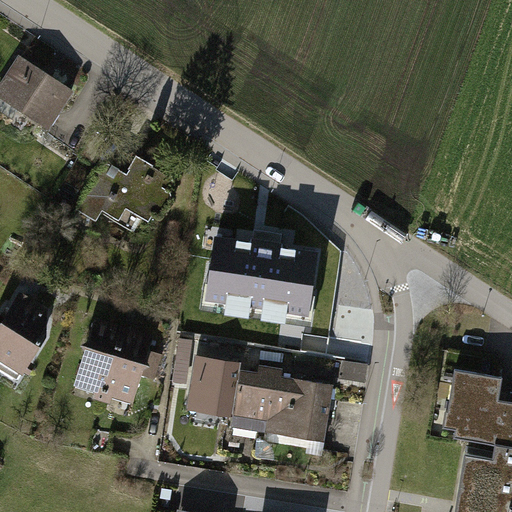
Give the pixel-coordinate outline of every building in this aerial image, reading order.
[(36,45),(14,75),(70,118),(93,88),(36,45)] [(148,143),(138,159),(125,151),(95,200),(134,224),(150,199),(172,213),(196,173),(148,143)] [(301,250),(233,240),(224,296),(292,306),(301,250)] [(69,304),(28,283),(0,335),(0,341),(39,362),(69,304)] [(161,324),(104,309),(90,364),(147,380),(161,324)] [(339,357),(341,346),(316,340),(314,351),(339,357)] [(348,362),(346,378),(368,382),(371,366),(348,362)] [(502,372),(455,364),(443,434),(511,446),(511,451),(511,460),(466,452),(455,511),(511,511),(511,397),(498,395),(502,372)] [(330,388),(246,373),(237,423),(321,438),(330,388)]
